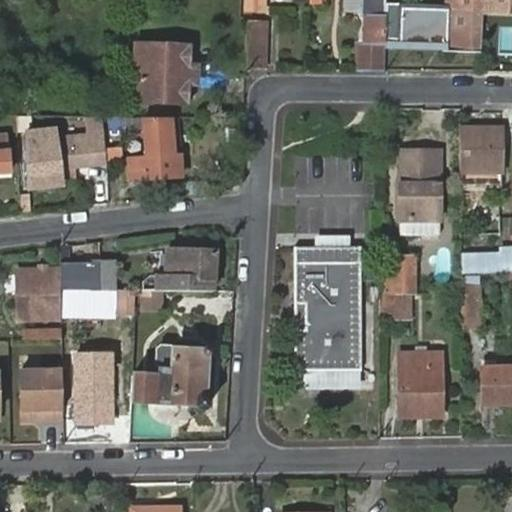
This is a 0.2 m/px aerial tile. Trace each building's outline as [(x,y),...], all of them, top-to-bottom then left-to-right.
[(354,70),(386,71),(386,47),(386,10),(386,8),(381,8),(376,2),(376,0),(360,0),(361,43),(354,43),(354,70)] [(484,11),(483,0),(448,0),(448,10),(386,10),(386,47),(447,47),(447,53),(484,53),(484,11)] [(511,0),(483,0),(484,11),(511,11),(511,0)] [(251,37),(250,69),(265,69),(267,19),(252,19),(251,37)] [(141,62),(139,102),(188,105),(191,45),(137,41),(136,62),(141,62)] [(159,118),(141,117),(141,126),(160,125),(159,118)] [(24,131),(29,188),(63,186),(62,166),(105,163),(103,135),(79,137),(79,144),(54,145),(53,128),(24,131)] [(500,129),(460,130),(460,173),(500,172),(500,129)] [(442,150),(396,150),(397,225),(443,225),(442,150)] [(126,180),(132,179),(182,176),(180,157),(141,159),(125,159),(126,180)] [(351,308),(359,308),(360,267),(359,248),(295,248),(295,307),(316,308),(317,335),(295,334),(295,376),(359,377),(359,335),(350,336),(351,308)] [(166,277),(213,279),(215,279),(216,250),(165,249),(163,277),(166,277)] [(511,272),(511,254),(468,256),(469,274),(511,272)] [(384,277),(414,277),(414,256),(394,257),(394,275),(384,275),(384,277)] [(59,267),(60,288),(114,289),(114,261),(90,261),(90,264),(59,263),(59,267)] [(60,288),(59,267),(14,269),(15,324),(61,322),(61,316),(60,290),(60,288)] [(211,290),(213,279),(166,277),(166,288),(211,290)] [(414,293),(414,277),(384,277),(384,317),(411,318),(411,293),(414,293)] [(461,307),(460,329),(480,328),(479,277),(463,277),(463,307),(461,307)] [(160,311),(162,289),(143,288),(141,310),(160,311)] [(60,290),(61,316),(114,315),(114,291),(60,290)] [(131,314),(132,291),(114,291),(114,315),(131,314)] [(359,335),(359,308),(351,308),(350,336),(359,335)] [(34,327),(33,350),(63,351),(64,328),(34,327)] [(129,400),(170,402),(195,403),(199,409),(204,409),(209,405),(209,400),(206,396),(202,397),(205,351),(173,350),(163,350),(158,353),(157,374),(131,373),(129,400)] [(399,369),(399,409),(421,409),(421,416),(441,416),(440,352),(425,352),(425,369),(399,369)] [(399,352),(399,369),(425,369),(425,352),(399,352)] [(100,414),(110,413),(109,353),(75,355),(76,422),(100,423),(100,414)] [(62,367),(19,368),(20,423),(64,422),(62,367)] [(511,404),(511,367),(480,368),(481,406),(511,404)] [(110,423),(110,413),(100,414),(100,423),(110,423)]
